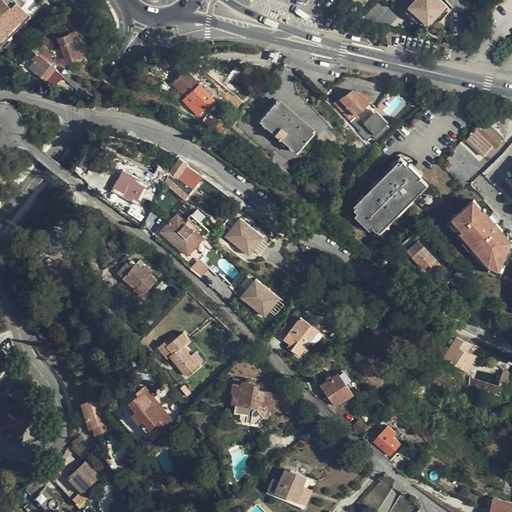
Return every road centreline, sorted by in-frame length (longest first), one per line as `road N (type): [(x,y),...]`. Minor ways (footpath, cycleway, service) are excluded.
road 1 (residential): [(72,177),(188,274),(440,511)]
road 2 (residential): [(92,115),(164,134),(355,268),(443,322),(511,351)]
road 3 (primary): [(0,277),(119,59)]
road 4 (residential): [(13,320),(43,345),(71,389),(121,511)]
road 5 (residential): [(0,438),(41,451),(62,424),(58,393),(24,351),(13,320)]
road 6 (secondary): [(511,89),(338,50)]
road 7 (residential): [(0,229),(92,115)]
road 8 (secondary): [(338,50),(227,0)]
